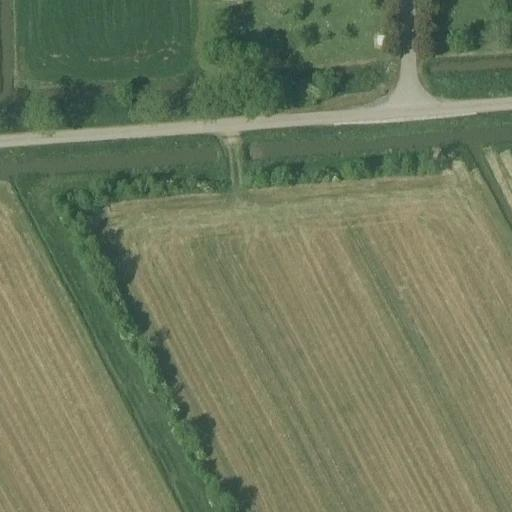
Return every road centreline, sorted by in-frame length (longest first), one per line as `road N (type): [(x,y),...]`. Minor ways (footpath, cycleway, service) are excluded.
road 1 (unclassified): [(0,162),(511,122)]
road 2 (unknown): [(408,130),(406,0)]
